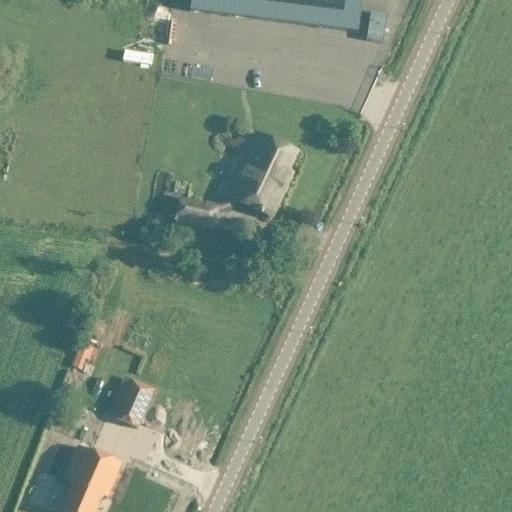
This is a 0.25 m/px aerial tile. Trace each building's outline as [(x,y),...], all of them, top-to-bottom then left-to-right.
[(192,0),(191,14),(231,19),(357,35),(361,0),(192,0)] [(250,80),(254,70),(237,64),(233,75),(250,80)] [(209,228),(212,216),(222,216),(231,212),(238,206),(261,216),(262,214),(270,217),(282,191),(278,190),(293,156),(256,139),(243,167),(239,165),(223,199),(226,201),(221,205),(214,205),(213,212),(179,205),(175,221),(209,228)] [(80,346),(76,356),(85,359),(88,360),(92,351),(80,346)] [(115,421),(118,423),(137,431),(154,392),(132,383),(115,421)] [(65,480),(64,482),(72,486),(60,511),(96,511),(102,499),(106,501),(121,467),(78,449),(68,473),(65,480)]
